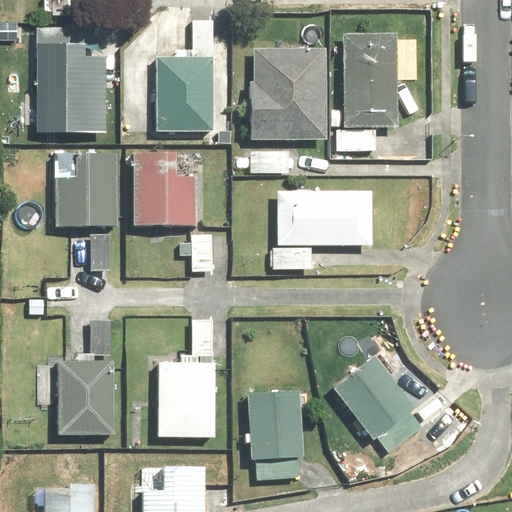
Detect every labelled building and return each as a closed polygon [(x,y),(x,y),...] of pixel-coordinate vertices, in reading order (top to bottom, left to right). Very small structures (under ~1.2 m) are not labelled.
[(392,42),(345,42),(346,129),(394,128),(392,42)] [(109,138),(109,51),(39,51),(39,138),(109,138)] [(154,61),(154,132),(216,132),(216,61),(154,61)] [(322,63),(252,63),(252,138),(322,138),(322,63)] [(193,153),(131,155),(133,228),(195,225),(193,153)] [(291,155),(253,153),(252,173),(290,176),(291,155)] [(114,233),(116,158),(55,157),(53,232),(114,233)] [(276,194),(275,249),(367,250),(368,195),(276,194)] [(115,237),(73,234),(70,280),(112,283),(115,237)] [(213,237),(194,237),(193,245),(181,245),(181,260),(193,260),(192,273),(212,274),(213,237)] [(159,358),(155,439),(214,441),(218,360),(159,358)] [(375,360),(334,395),(383,453),(424,418),(375,360)] [(53,370),(54,441),(116,440),(115,369),(53,370)] [(301,389),(249,390),(251,459),(303,457),(301,389)] [(203,511),(204,471),(145,471),(144,511),(203,511)] [(94,511),(95,494),(47,493),(46,511),(94,511)]
